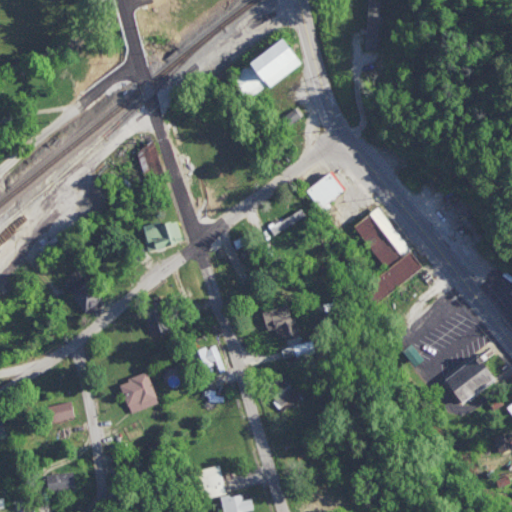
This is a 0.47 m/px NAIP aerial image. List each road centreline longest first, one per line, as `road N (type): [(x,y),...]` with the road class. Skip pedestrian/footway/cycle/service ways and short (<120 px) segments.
road 1 (residential): [(283,511),(202,242),(135,57)]
road 2 (secondary): [(511,355),(391,207),(346,137),(303,0)]
road 3 (residential): [(0,389),(80,339),(202,242)]
road 4 (residential): [(0,175),(135,57)]
road 5 (residential): [(202,242),(346,137)]
road 6 (residential): [(99,511),(103,492),(80,339)]
